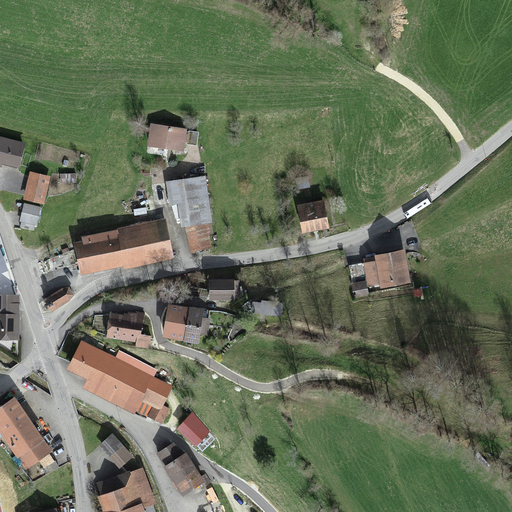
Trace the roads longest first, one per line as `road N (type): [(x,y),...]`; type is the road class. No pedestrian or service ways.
road 1 (tertiary): [(511,128),(377,226),(304,248),(106,282),(39,328)]
road 2 (track): [(428,401),(333,373),(307,374),(263,393),(161,346),(156,307)]
road 3 (secondary): [(48,353),(78,459),(83,511)]
road 4 (track): [(464,167),(448,123),(372,59)]
